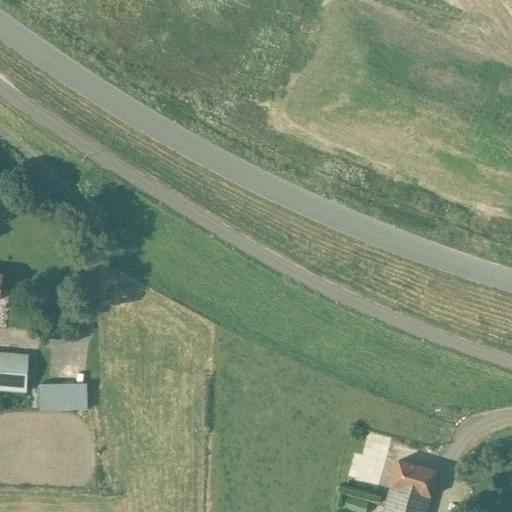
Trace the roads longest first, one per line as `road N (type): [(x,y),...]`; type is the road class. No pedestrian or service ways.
road 1 (unclassified): [(511,363),(310,281),(0,87)]
road 2 (unclassified): [(511,281),(348,225),(273,190),(87,86),(0,26)]
